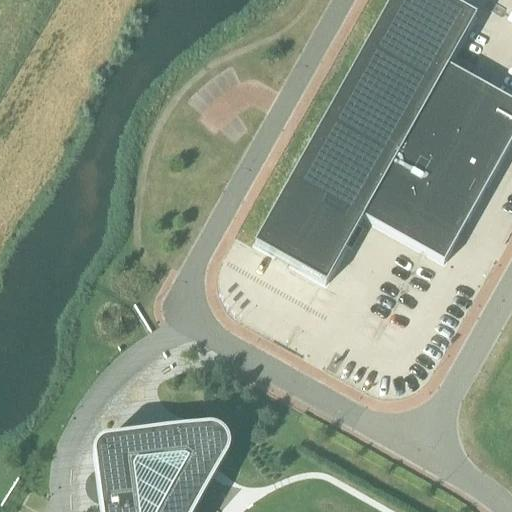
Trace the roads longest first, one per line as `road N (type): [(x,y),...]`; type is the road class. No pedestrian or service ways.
road 1 (unclassified): [(418,452),(189,320),(181,302),(344,0)]
road 2 (unclassified): [(418,452),(511,284)]
